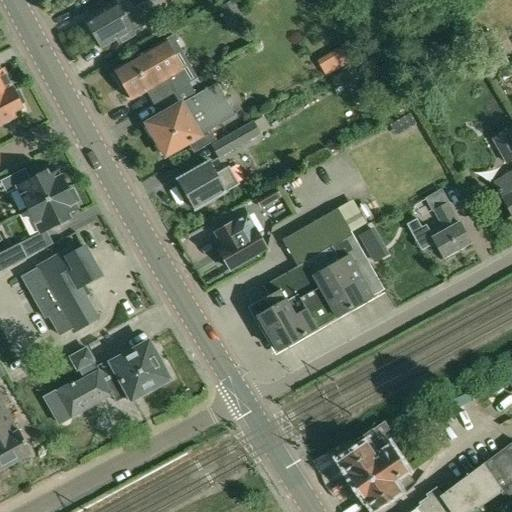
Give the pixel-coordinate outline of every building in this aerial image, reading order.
[(116,2),(86,20),(103,49),(117,41),(120,45),(136,36),(134,33),(143,27),(131,5),(140,0),(121,0),(117,3),(116,2)] [(223,7),(236,30),(248,24),(236,0),(223,7)] [(466,0),(472,10),(489,0),(466,0)] [(145,91),(152,102),(165,95),(165,96),(187,83),(172,58),(181,53),(173,38),(115,71),(124,86),(121,88),(128,100),(131,98),(132,99),(145,91)] [(477,52),(489,73),(508,63),(497,40),(477,52)] [(384,75),(373,56),(362,62),(373,81),(384,75)] [(0,95),(13,90),(5,74),(0,76),(0,95)] [(161,116),(147,125),(166,157),(189,144),(194,153),(215,141),(210,131),(235,116),(217,85),(197,96),(189,83),(187,83),(153,103),(161,116)] [(13,90),(0,95),(0,124),(15,117),(12,113),(22,108),(20,104),(23,103),(18,92),(15,94),(13,90)] [(390,98),(398,112),(405,108),(398,94),(390,98)] [(402,117),(409,128),(416,124),(410,113),(402,117)] [(269,128),(263,118),(254,123),(259,133),(269,128)] [(253,123),(211,146),(217,156),(259,133),(254,123),(253,123)] [(511,128),(494,139),(507,163),(511,160),(511,162),(511,173),(494,183),(503,198),(502,199),(511,216),(511,128)] [(177,181),(195,211),(227,193),(227,192),(239,185),(229,168),(217,175),(210,162),(177,181)] [(18,187),(29,210),(68,190),(59,172),(49,177),(47,172),(18,187)] [(257,199),(262,208),(279,197),(274,189),(257,199)] [(68,190),(29,210),(41,233),(70,218),(68,213),(77,209),(74,203),(78,201),(73,191),(69,193),(68,190)] [(416,220),(406,225),(421,252),(435,244),(444,259),(471,244),(448,202),(442,192),(414,208),(420,218),(433,211),(442,226),(430,233),(426,225),(421,228),(416,220)] [(359,210),(364,220),(372,217),(366,206),(359,210)] [(257,316),(277,351),(306,335),(305,334),(315,328),(316,329),(385,291),(339,208),(283,240),(298,267),(264,286),(269,296),(267,297),(273,308),(257,316)] [(218,250),(231,271),(267,250),(247,215),(235,222),(214,234),(222,248),(218,250)] [(386,254),(371,227),(357,235),(372,262),(386,254)] [(20,244),(0,254),(0,266),(2,270),(11,266),(27,258),(20,244)] [(68,251),(27,275),(46,307),(56,301),(75,333),(98,319),(80,288),(101,276),(84,247),(71,255),(68,251)] [(160,363),(149,343),(112,363),(112,364),(98,371),(94,363),(95,362),(87,349),(70,358),(78,371),(79,370),(83,379),(71,386),(70,385),(56,392),(71,419),(112,396),(116,403),(126,398),(127,401),(131,399),(132,400),(169,380),(168,379),(171,375),(164,363),(160,363)] [(0,397),(0,470),(32,453),(20,431),(19,431),(0,397)] [(336,456),(339,461),(340,460),(375,511),(385,511),(396,505),(391,497),(400,491),(414,482),(390,448),(386,451),(372,431),(336,456)] [(413,511),(470,511),(501,491),(511,507),(511,447),(442,495),(436,487),(425,495),(427,498),(418,504),(420,506),(415,509),(416,510),(413,511)]
